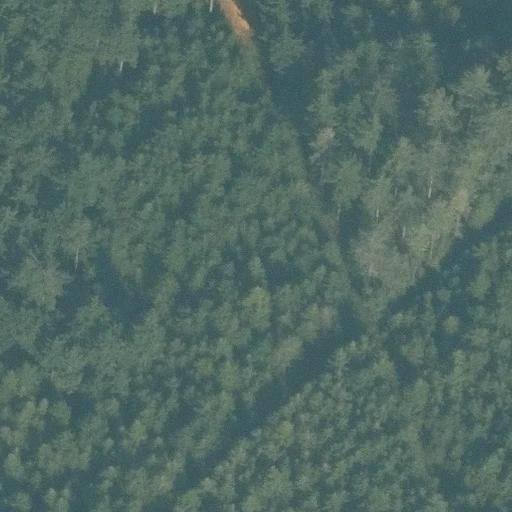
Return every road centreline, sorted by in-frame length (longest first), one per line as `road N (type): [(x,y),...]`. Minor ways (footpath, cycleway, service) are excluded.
road 1 (track): [(169,511),(362,337),(229,0)]
road 2 (track): [(362,337),(511,193)]
